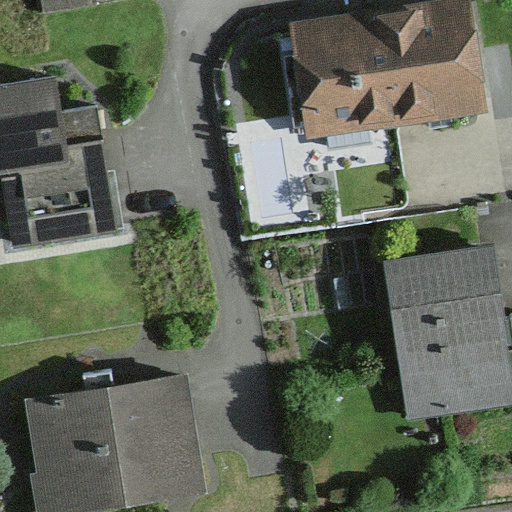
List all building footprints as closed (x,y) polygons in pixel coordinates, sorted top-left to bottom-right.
[(95,0),(39,0),(43,22),(98,13),(95,0)] [(455,11),(285,42),(303,143),(474,111),(455,11)] [(48,79),(0,88),(0,197),(1,197),(12,253),(119,232),(94,108),(55,116),(48,79)] [(480,245),(374,265),(403,424),(510,405),(480,245)] [(179,371),(14,399),(32,511),(49,511),(198,487),(179,371)]
